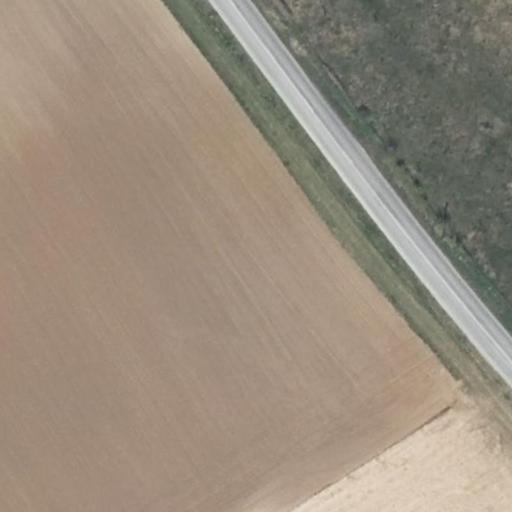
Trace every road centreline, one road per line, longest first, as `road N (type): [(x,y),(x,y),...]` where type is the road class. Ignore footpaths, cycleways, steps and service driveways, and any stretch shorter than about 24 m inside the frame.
road 1 (track): [(180,0),(413,309),(511,421)]
road 2 (tertiary): [(511,358),(237,0)]
